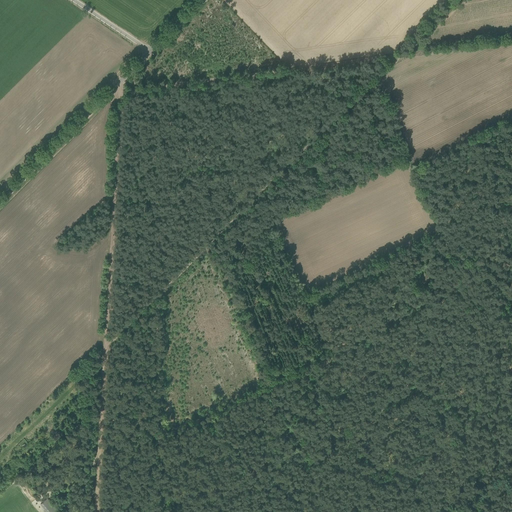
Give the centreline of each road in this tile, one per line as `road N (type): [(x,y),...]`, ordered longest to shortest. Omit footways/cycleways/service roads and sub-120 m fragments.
road 1 (track): [(489,511),(444,442),(474,422),(477,339),(340,426),(359,455),(355,464),(265,511)]
road 2 (track): [(511,229),(455,260),(450,286),(159,439)]
road 3 (track): [(398,55),(162,293)]
road 4 (track): [(119,92),(398,55)]
road 5 (track): [(115,86),(104,341)]
road 6 (track): [(162,293),(158,450),(179,511)]
road 7 (unclassified): [(0,201),(151,52)]
road 8 (track): [(104,341),(94,511)]
